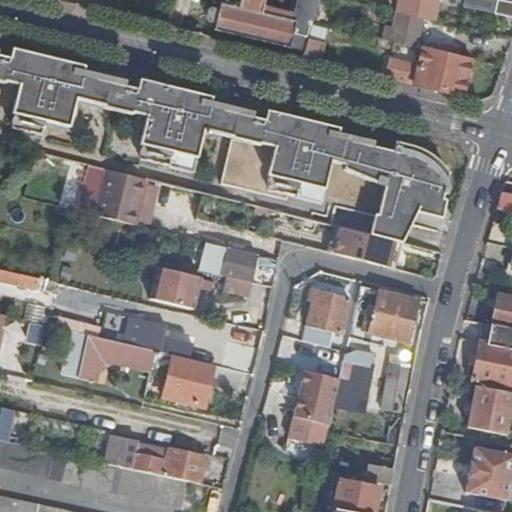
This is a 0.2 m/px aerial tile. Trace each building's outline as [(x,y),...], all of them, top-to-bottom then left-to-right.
[(322,0),(302,0),(295,23),(265,15),(268,0),(244,0),(242,10),(224,6),(223,11),(214,9),(210,10),(208,19),(210,22),(220,24),(217,32),(307,53),(310,41),(322,0)] [(440,0),(401,0),(399,12),(435,21),(440,0)] [(467,0),(465,10),(511,19),(511,4),(491,0),(467,0)] [(427,20),(404,14),(397,43),(419,48),(427,20)] [(307,53),(304,62),(321,66),(328,45),(325,44),(326,40),(315,37),(313,41),(310,41),(307,53)] [(390,70),(387,82),(465,101),(474,63),(458,59),(459,53),(444,50),(443,55),(425,51),(421,70),(393,63),(392,70),(390,70)] [(398,243),(404,245),(420,213),(444,218),(449,204),(445,203),(446,198),(451,198),(448,191),(451,178),(444,169),(436,161),(430,157),(420,152),(413,150),(396,146),(394,156),(352,146),(353,141),(340,138),(341,132),(269,115),(266,125),(226,115),(226,111),(213,107),(214,102),(141,86),(139,94),(97,84),(98,80),(84,76),(85,71),(13,54),(11,64),(0,60),(0,86),(5,88),(5,86),(19,90),(12,117),(71,132),(77,104),(147,121),(140,148),(172,156),(169,171),(195,177),(205,134),(233,141),(232,143),(262,150),(262,148),(276,151),(269,179),(301,187),(298,201),(323,207),(333,165),(347,169),(346,174),(386,186),(379,218),(377,218),(371,236),(398,243)] [(107,173),(95,219),(137,230),(147,184),(107,173)] [(511,200),(503,198),(498,213),(511,215),(511,200)] [(283,217),(275,215),(271,230),(298,236),(302,222),(283,217)] [(371,236),(340,228),(332,253),(394,268),(398,243),(371,236)] [(258,259),(208,247),(204,264),(202,274),(227,280),(252,286),(258,259)] [(204,264),(192,261),(189,271),(202,274),(204,264)] [(0,282),(23,288),(26,278),(0,271),(0,282)] [(203,282),(160,273),(154,303),(196,313),(203,282)] [(249,300),(252,286),(227,280),(224,295),(249,300)] [(302,340),(334,347),(337,335),(344,337),(354,291),(310,282),(307,301),(311,302),(302,340)] [(364,290),(352,340),(372,344),(374,338),(410,346),(420,304),(382,294),(379,308),(374,307),(376,293),(364,290)] [(379,308),(382,294),(376,293),(374,307),(379,308)] [(511,301),(499,299),(493,329),(511,332),(511,301)] [(505,396),(511,397),(511,385),(508,385),(510,375),(511,375),(511,332),(493,329),(489,348),(482,347),(474,383),(506,390),(505,396)] [(206,410),(216,368),(192,362),(162,356),(74,335),(65,379),(99,387),(105,362),(153,374),(173,367),(165,401),(206,410)] [(162,356),(192,362),(196,347),(166,340),(162,356)] [(333,351),(334,347),(302,340),(306,345),(333,351)] [(411,391),(419,358),(405,355),(404,367),(393,365),(383,412),(407,417),(411,391)] [(357,367),(347,365),(343,383),(336,409),(365,416),(375,369),(358,365),(357,367)] [(336,409),(343,383),(307,375),(296,421),(332,430),(336,409)] [(477,391),(469,432),(507,440),(511,417),(511,397),(505,396),(477,391)] [(3,411),(0,427),(0,442),(9,445),(16,413),(3,411)] [(110,466),(192,485),(203,487),(209,461),(171,453),(169,464),(140,458),(142,447),(115,441),(110,466)] [(0,442),(0,471),(182,511),(186,511),(192,485),(110,466),(9,445),(0,442)] [(169,464),(171,453),(142,447),(140,458),(169,464)] [(510,504),(511,495),(511,458),(476,452),(467,496),(510,504)] [(394,488),(396,472),(372,468),(369,483),(383,486),(394,488)] [(339,478),(331,511),(333,511),(336,511),(344,479),(339,478)] [(344,479),(336,511),(378,511),(383,486),(344,479)] [(60,511),(0,499),(0,511),(60,511)]
